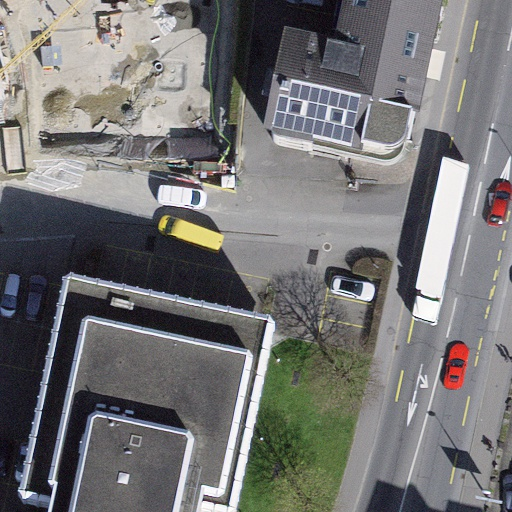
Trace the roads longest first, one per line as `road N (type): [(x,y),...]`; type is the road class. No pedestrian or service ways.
road 1 (residential): [(0,197),(308,207),(465,248)]
road 2 (secondary): [(465,248),(405,511)]
road 3 (secondary): [(511,42),(465,248)]
